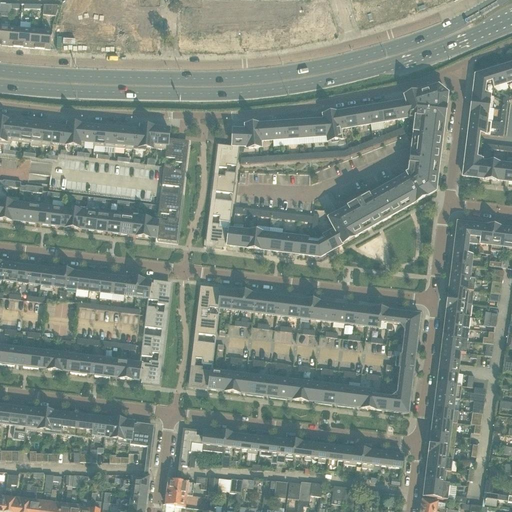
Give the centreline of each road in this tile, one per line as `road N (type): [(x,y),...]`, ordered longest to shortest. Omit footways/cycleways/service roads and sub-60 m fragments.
road 1 (primary): [(0,85),(166,93),(279,88),(387,65),(511,17)]
road 2 (primary): [(494,2),(409,42),(284,73),(198,79),(0,70)]
road 3 (residential): [(0,105),(67,113),(268,112),(395,88),(457,67)]
road 4 (residential): [(431,300),(0,248)]
road 5 (residential): [(418,443),(169,413)]
road 6 (unclassified): [(352,46),(272,62),(169,65)]
road 7 (residential): [(169,413),(0,392)]
road 8 (unclassified): [(169,65),(0,57)]
road 9 (unclassified): [(494,2),(459,6),(352,46)]
road 10 (residential): [(418,443),(431,300)]
road 11 (residential): [(449,205),(457,67)]
